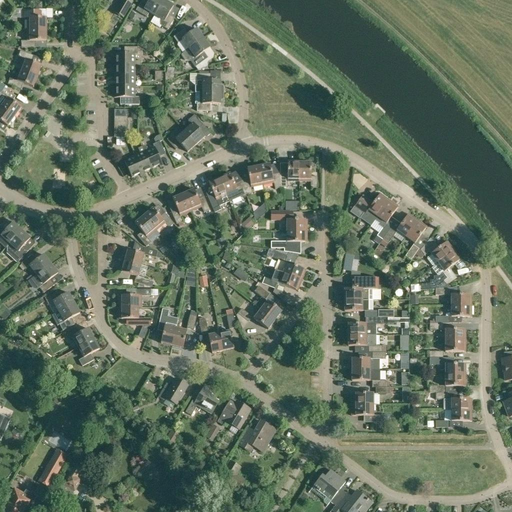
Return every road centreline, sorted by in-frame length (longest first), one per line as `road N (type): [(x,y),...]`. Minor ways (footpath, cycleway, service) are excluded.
road 1 (residential): [(241,148),(323,146),(469,241),(486,282),(486,408),(511,470)]
road 2 (residential): [(511,483),(479,497),(403,503),(314,441)]
road 3 (residential): [(245,386),(130,354),(91,305)]
road 4 (residential): [(241,148),(239,71),(190,0)]
road 5 (residential): [(75,58),(90,57),(101,154),(127,196)]
road 6 (residential): [(314,441),(325,412),(321,283)]
road 7 (residential): [(0,163),(75,58)]
road 8 (residential): [(245,386),(321,283)]
road 9 (residential): [(127,196),(241,148)]
